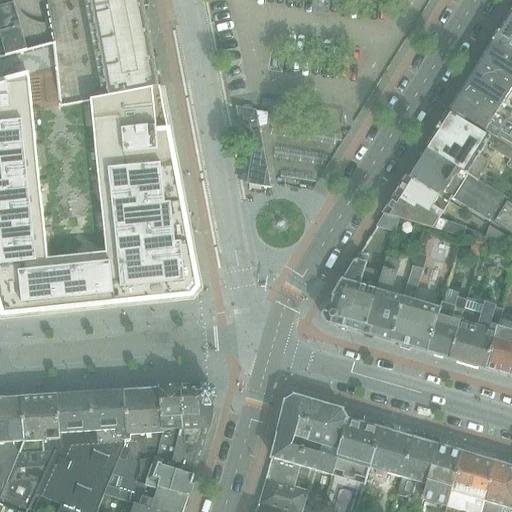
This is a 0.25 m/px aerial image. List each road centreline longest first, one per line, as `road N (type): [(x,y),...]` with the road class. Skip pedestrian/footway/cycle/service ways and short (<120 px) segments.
road 1 (tertiary): [(475,0),(292,294),(271,348)]
road 2 (tertiary): [(511,419),(271,348)]
road 3 (tertiary): [(223,511),(271,348)]
